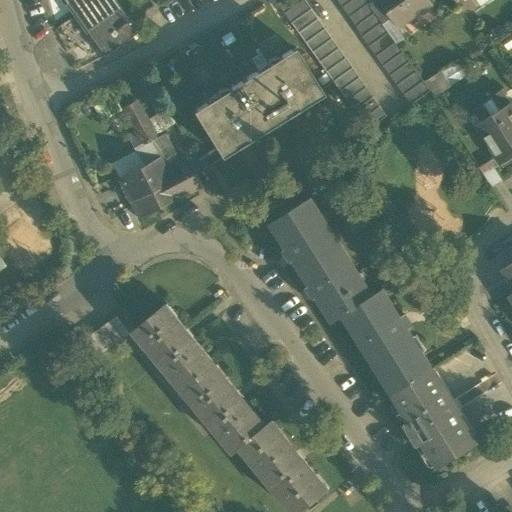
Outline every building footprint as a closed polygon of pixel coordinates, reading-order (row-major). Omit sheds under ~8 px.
[(63,0),(103,56),(137,32),(113,0),(63,0)] [(281,0),(276,4),(283,13),(301,0),(281,0)] [(309,9),(302,0),(301,0),(283,13),(290,23),(309,9)] [(351,0),(341,8),(348,17),(367,3),(364,0),(351,0)] [(381,0),(373,0),(368,4),(382,23),(393,16),(381,0)] [(381,0),(393,16),(399,25),(430,4),(427,0),(381,0)] [(348,17),(355,27),(374,13),(368,4),(367,3),(348,17)] [(316,19),(309,9),(290,23),(297,33),(316,19)] [(355,27),(362,37),(381,23),(374,13),(355,27)] [(323,29),(316,19),(297,33),(304,43),(323,29)] [(362,37),(369,46),(388,33),(381,23),(362,37)] [(330,38),(323,29),(304,43),(311,52),(330,38)] [(376,56),(395,42),(388,33),(369,46),(376,56)] [(337,48),(330,38),(311,52),(318,62),(337,48)] [(376,56),(383,66),(402,52),(395,42),(376,56)] [(258,70),(242,80),(271,126),(286,116),(286,117),(297,110),(322,94),(293,48),(277,58),(280,63),(261,75),(258,70)] [(344,58),(337,48),(318,62),(325,72),(344,58)] [(383,66),(390,76),(409,62),(402,52),(383,66)] [(351,67),(344,58),(325,72),(332,81),(351,67)] [(390,76),(397,85),(416,71),(409,62),(390,76)] [(358,77),(351,67),(332,81),(339,91),(358,77)] [(397,85),(404,95),(423,81),(416,71),(397,85)] [(365,87),(358,77),(339,91),(346,101),(365,87)] [(246,141),(271,126),(242,80),(227,90),(230,94),(211,106),(208,102),(192,112),(220,157),(236,148),(246,142),(246,141)] [(430,91),(423,81),(404,95),(411,105),(430,91)] [(372,97),(365,87),(346,101),(353,110),(372,97)] [(511,105),(510,103),(503,91),(474,109),(476,114),(481,122),(476,125),(497,157),(502,164),(504,166),(511,160),(511,105)] [(379,106),(372,97),(353,110),(360,120),(379,106)] [(133,132),(141,145),(150,141),(158,138),(136,100),(120,109),(133,132)] [(386,116),(379,106),(360,120),(367,130),(386,116)] [(119,182),(151,165),(141,145),(133,132),(126,136),(135,152),(110,165),(119,182)] [(130,203),(171,183),(172,182),(161,160),(150,141),(141,145),(151,165),(119,182),(130,203)] [(497,157),(490,161),(495,168),(502,164),(497,157)] [(480,168),(492,187),(503,181),(495,168),(490,161),(480,168)] [(186,174),(172,182),(171,183),(179,198),(199,187),(187,162),(182,165),(186,174)] [(138,219),(179,198),(171,183),(130,203),(138,219)] [(384,379),(393,393),(432,369),(407,328),(411,326),(403,313),(399,316),(382,289),(372,295),(311,197),(272,222),(280,235),(283,233),(290,245),(287,247),(285,248),(292,260),(294,259),(298,257),(306,270),(303,272),(310,284),(308,286),(316,298),(318,297),(321,294),(329,307),(325,309),(332,319),(333,321),(334,322),(344,316),(348,313),(357,328),(353,330),(368,353),(371,351),(379,363),(375,365),(376,367),(380,365),(387,377),(384,379)] [(280,235),(287,247),(290,245),(283,233),(280,235)] [(294,259),(303,272),(306,270),(298,257),(294,259)] [(511,262),(502,269),(511,285),(511,262)] [(318,297),(325,309),(329,307),(321,294),(318,297)] [(240,447),(293,511),(301,511),(328,490),(272,421),(267,426),(166,303),(134,330),(234,452),(240,447)] [(344,316),(353,330),(357,328),(348,313),(344,316)] [(75,345),(87,363),(129,333),(117,315),(75,345)] [(368,353),(375,365),(379,363),(371,351),(368,353)] [(376,367),(384,379),(387,377),(380,365),(376,367)] [(433,368),(432,369),(393,393),(393,394),(410,421),(405,424),(418,445),(423,441),(439,467),(479,442),(433,368)]
